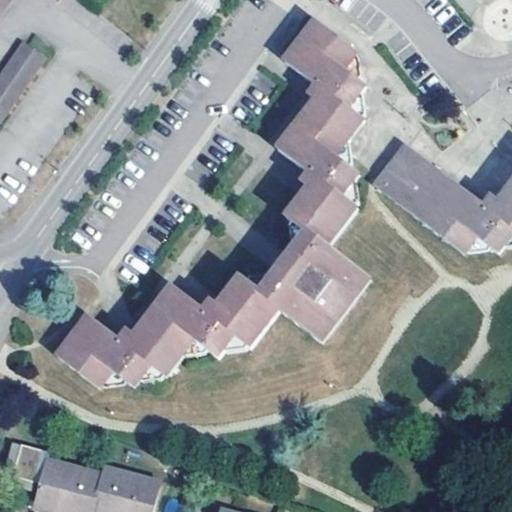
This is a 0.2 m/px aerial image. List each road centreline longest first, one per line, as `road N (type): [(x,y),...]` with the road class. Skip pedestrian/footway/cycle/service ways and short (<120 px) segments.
road 1 (tertiary): [(21,259),(209,0)]
road 2 (residential): [(389,0),(445,59),(474,74),(511,66)]
